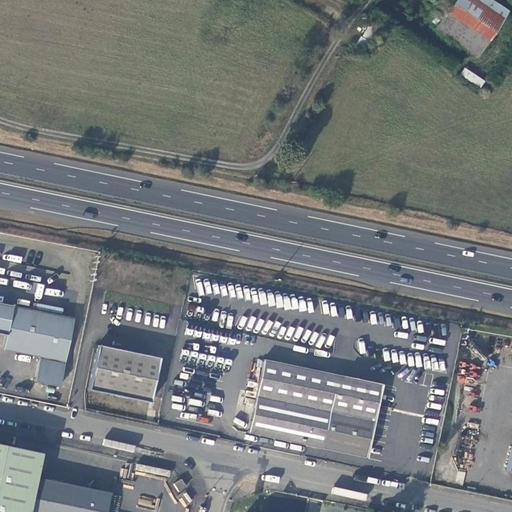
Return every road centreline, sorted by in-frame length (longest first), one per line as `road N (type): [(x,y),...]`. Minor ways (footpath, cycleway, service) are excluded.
road 1 (trunk): [(511,270),(0,162)]
road 2 (trunk): [(0,194),(511,301)]
road 3 (track): [(0,120),(248,167),(271,157),(318,69),(364,7)]
road 4 (unclassified): [(227,455),(493,511)]
road 5 (unclassified): [(0,408),(227,455)]
